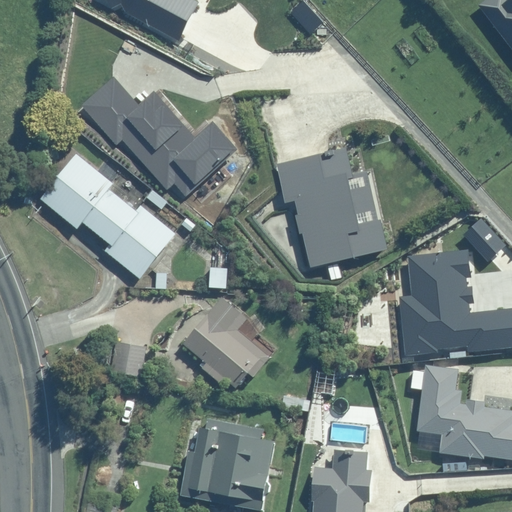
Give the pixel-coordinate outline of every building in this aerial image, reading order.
[(511,0),(489,0),(481,7),(511,46),(511,0)] [(80,155),(78,157),(42,200),(78,230),(84,223),(111,245),(106,251),(143,283),(182,236),(149,208),(143,216),(114,192),(118,187),(80,155)] [(470,252),(411,257),(415,298),(403,299),(408,358),(437,355),(437,348),(470,346),(470,351),(511,347),(511,309),(467,313),(467,308),(476,307),(474,287),(468,287),(468,280),(473,279),(470,252)] [(229,268),(212,267),(211,289),(229,289),(229,268)] [(251,322),(223,299),(185,344),(207,363),(202,369),(233,395),(249,376),(255,381),(273,360),(241,334),(251,322)] [(149,348),(118,342),(113,374),(143,379),(149,348)] [(486,462),(487,456),(511,460),(511,412),(487,409),(488,403),(462,399),(464,391),(459,390),(461,373),(427,367),(426,374),(413,372),(411,389),(423,391),(416,432),(442,436),(439,454),(486,462)] [(182,497),(185,498),(257,511),(263,511),(276,445),(268,443),(270,431),(219,422),(217,432),(202,429),(197,455),(190,454),(182,497)] [(336,469),(316,469),(314,511),(361,511),(362,507),(372,507),(373,473),(366,472),(367,455),(336,454),(336,469)]
